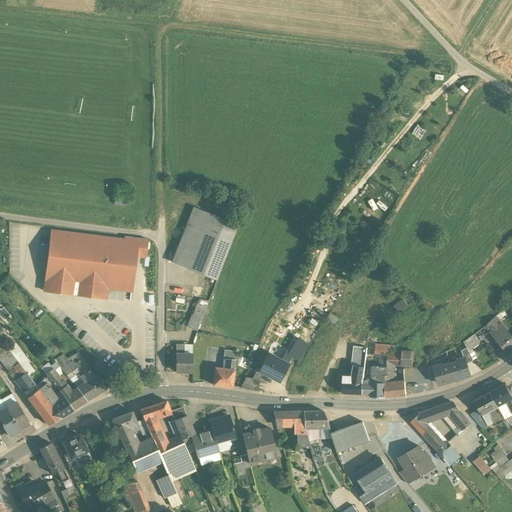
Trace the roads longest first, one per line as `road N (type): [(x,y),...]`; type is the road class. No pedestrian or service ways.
road 1 (tertiary): [(511,363),(455,394),(385,406),(160,392)]
road 2 (tertiary): [(160,392),(75,419),(0,465)]
road 3 (track): [(0,217),(160,238)]
road 4 (residential): [(160,392),(160,238)]
road 5 (track): [(404,0),(466,65),(511,95)]
